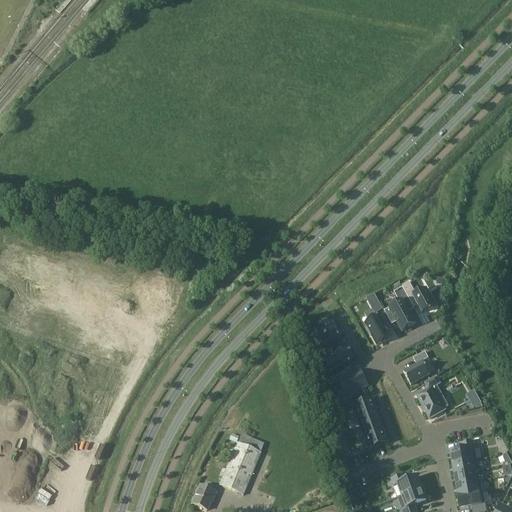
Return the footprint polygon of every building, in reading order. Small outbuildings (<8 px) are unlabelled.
[(511,278),(498,275),(496,284),(509,288),(511,278)] [(409,283),(402,287),(412,306),(417,304),(418,306),(422,314),(433,308),(429,301),(432,300),(426,289),(415,295),(409,283)] [(511,296),(496,292),(490,313),(511,319),(511,296)] [(400,304),(384,313),(392,326),(397,323),(402,332),(415,325),(409,313),(414,310),(408,299),(400,304)] [(372,327),(366,330),(371,338),(372,337),(378,348),(386,343),(385,341),(390,339),(389,337),(387,332),(386,332),(379,319),(370,324),(372,327)] [(341,338),(332,322),(313,333),(322,349),(341,338)] [(327,346),(322,349),(316,352),(320,358),(330,352),(327,346)] [(330,354),(320,360),(323,365),(326,363),(334,375),(354,363),(347,351),(333,359),(330,354)] [(416,366),(403,373),(411,386),(429,376),(422,363),(428,360),(425,353),(413,360),(416,366)] [(341,375),(332,379),(335,386),(339,383),(347,398),(368,387),(361,372),(344,381),(341,375)] [(428,390),(416,396),(429,419),(444,410),(443,408),(447,406),(435,386),(438,384),(435,377),(424,383),(428,390)] [(372,400),(353,407),(357,418),(376,411),(372,400)] [(376,411),(357,418),(361,429),(380,422),(376,411)] [(380,422),(361,429),(365,440),(384,432),(380,422)] [(384,432),(365,440),(369,451),(388,444),(384,432)] [(231,435),(229,441),(236,444),(239,438),(231,435)] [(461,452),(450,454),(453,466),(477,462),(475,449),(474,449),(473,443),(460,445),(461,452)] [(243,497),(261,455),(237,445),(219,487),(243,497)] [(511,464),(506,455),(503,457),(508,467),(511,465),(511,464)] [(477,462),(453,466),(455,477),(479,472),(477,462)] [(511,475),(510,466),(502,468),(504,478),(511,476),(511,475)] [(479,472),(455,477),(457,487),(481,483),(481,482),(476,483),(474,474),(479,473),(479,472)] [(402,498),(423,490),(421,485),(420,485),(417,478),(406,483),(403,476),(391,481),(394,487),(398,486),(402,498)] [(481,483),(457,487),(459,498),(483,493),(481,483)] [(199,487),(192,505),(207,511),(210,503),(211,504),(215,494),(199,487)] [(423,490),(402,498),(406,510),(403,511),(402,511),(416,511),(415,507),(426,503),(424,496),(425,496),(423,490)] [(483,493),(459,498),(461,510),(472,508),(472,511),(485,511),(484,506),(485,506),(483,493)]
